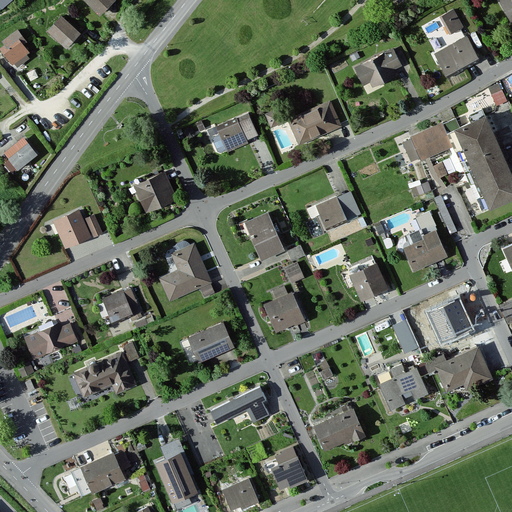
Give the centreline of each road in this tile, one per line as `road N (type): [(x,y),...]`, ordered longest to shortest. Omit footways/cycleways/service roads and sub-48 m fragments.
road 1 (residential): [(201,209),(440,103),(511,62)]
road 2 (residential): [(44,458),(267,360)]
road 3 (residential): [(267,360),(473,267)]
road 4 (residential): [(132,69),(0,248)]
road 5 (residential): [(0,299),(201,209)]
road 6 (residential): [(330,500),(511,419)]
road 7 (unclassified): [(267,360),(201,209)]
road 8 (unclassified): [(201,209),(132,69)]
road 9 (unclassified): [(330,500),(267,360)]
